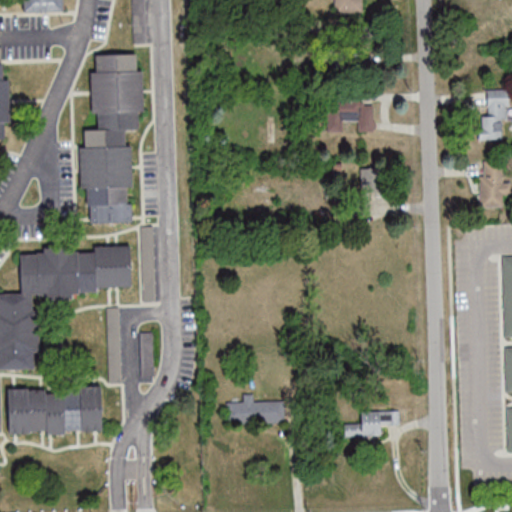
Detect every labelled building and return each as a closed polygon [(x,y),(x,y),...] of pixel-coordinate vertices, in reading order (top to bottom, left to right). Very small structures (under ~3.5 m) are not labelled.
[(23,0),(24,12),(65,11),(64,0),(23,0)] [(333,0),(333,11),(362,11),(361,0),(333,0)] [(130,222),(130,145),(126,145),(125,128),(141,128),(140,112),(144,112),(144,70),(137,70),(137,54),(96,54),(96,71),(92,71),(92,113),(97,113),(97,129),(84,129),(85,147),(80,147),(80,188),(88,188),(89,222),(130,222)] [(0,138),(11,138),(8,78),(5,79),(4,63),(0,62),(0,138)] [(480,117),(479,139),(506,139),(507,89),(488,89),(488,117),(480,117)] [(374,131),(374,100),(326,100),(326,131),(343,131),(343,121),(357,121),(357,131),(374,131)] [(480,207),(509,207),(510,181),(502,181),(502,161),(480,161),(480,207)] [(0,369),(42,367),(39,298),(73,297),(72,289),(132,287),(130,245),(93,246),(94,249),(19,252),(21,292),(0,293),(0,369)] [(511,255),(503,255),(503,336),(511,335),(511,255)] [(8,434),(102,432),(101,386),(7,388),(8,434)] [(276,401),(245,401),(245,403),(226,403),(226,422),(276,422),(276,401)] [(381,425),(399,425),(399,410),(361,410),(361,423),(345,423),(345,436),(381,436),(381,425)]
